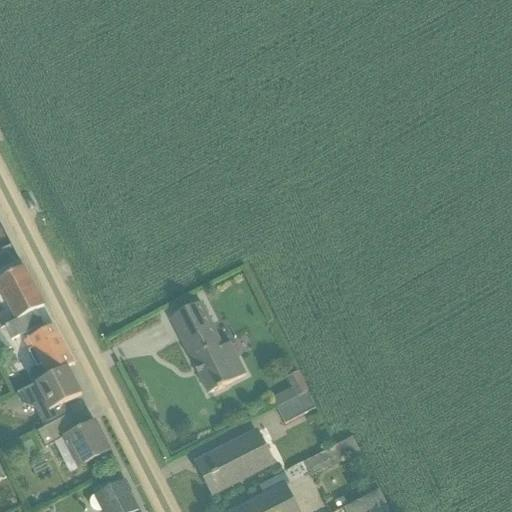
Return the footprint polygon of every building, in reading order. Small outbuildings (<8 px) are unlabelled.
[(0,298),(11,320),(42,304),(21,264),(0,275),(0,298)] [(167,319),(203,390),(244,369),(208,298),(167,319)] [(47,375),(66,366),(74,362),(54,322),(28,335),(47,375)] [(34,419),(81,396),(66,366),(47,375),(20,389),(34,419)] [(302,430),(330,416),(316,387),(288,401),(302,430)] [(12,432),(12,413),(3,413),(3,432),(12,432)] [(70,470),(107,452),(92,421),(55,438),(70,470)] [(210,496),(273,465),(256,430),(193,461),(210,496)] [(101,511),(134,511),(140,509),(124,478),(93,494),(101,511)] [(219,511),(298,511),(282,480),(219,511)]
